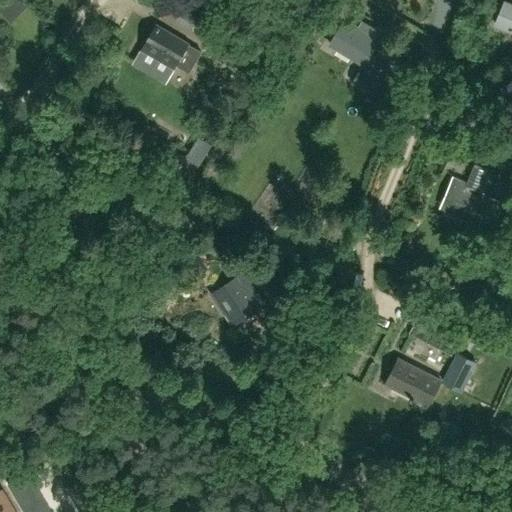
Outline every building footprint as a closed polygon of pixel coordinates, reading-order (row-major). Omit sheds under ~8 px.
[(495,23),(511,30),(511,5),(504,2),(495,23)] [(200,14),(183,3),(173,20),(189,30),(200,14)] [(363,65),(382,34),(361,21),(357,28),(344,19),(329,44),(363,65)] [(146,52),(173,67),(187,43),(171,33),(168,38),(157,32),(146,52)] [(359,71),(353,81),(374,94),(380,83),(359,71)] [(511,139),(506,135),(482,119),(475,129),(511,154),(511,139)] [(511,158),(508,157),(497,183),(511,188),(511,158)] [(461,225),(473,230),(497,173),(474,163),(465,184),(454,179),(443,207),(464,216),(461,225)] [(136,193),(112,175),(100,191),(80,176),(59,205),(79,220),(97,196),(102,200),(108,192),(127,205),(136,193)] [(259,306),(243,282),(256,274),(241,252),(221,266),(231,281),(218,289),(239,320),(259,306)] [(256,270),(259,287),(271,285),(268,268),(256,270)] [(428,344),(451,355),(459,339),(435,328),(428,344)] [(385,384),(427,405),(440,380),(398,358),(385,384)] [(442,382),(461,391),(472,368),(453,359),(442,382)] [(35,505),(56,493),(32,452),(11,464),(35,505)] [(0,490),(0,511),(16,511),(3,489),(0,490)]
